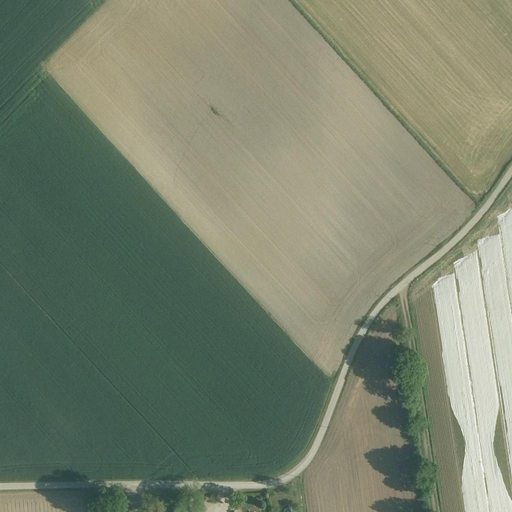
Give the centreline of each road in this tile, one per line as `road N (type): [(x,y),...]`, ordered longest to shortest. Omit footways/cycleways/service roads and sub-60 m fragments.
road 1 (unclassified): [(0,486),(245,485),(292,475),(314,449),(370,316),(476,219),(511,171)]
road 2 (track): [(437,511),(402,284)]
